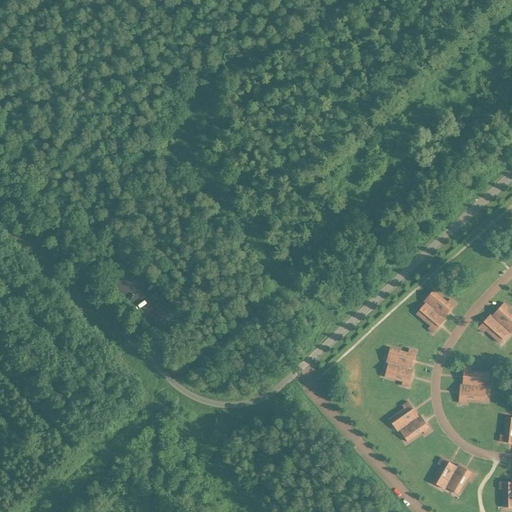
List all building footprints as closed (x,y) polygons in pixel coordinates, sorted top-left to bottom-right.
[(445,319),(443,317),(452,307),(455,304),(455,303),(452,306),(447,302),(450,299),(449,299),(447,302),(433,290),(433,291),(428,297),(429,298),(425,302),(424,301),(445,319)] [(445,319),(424,301),(423,301),(427,304),(423,309),(422,308),(417,314),(416,313),(416,314),(430,326),(428,328),(428,329),(430,326),(435,330),(433,333),(436,330),(435,329),(444,319),(445,319)] [(490,314),(490,315),(510,333),(511,333),(509,332),(511,328),(511,315),(506,310),(509,307),(506,310),(501,306),(504,303),(501,306),(492,316),(490,314)] [(510,333),(490,315),(481,325),(480,325),(477,328),(478,328),(480,326),(485,330),(482,333),(483,333),(485,330),(499,343),(499,342),(504,336),(503,335),(507,331),(510,334),(510,333)] [(386,362),(413,369),(410,368),(414,355),(415,351),(414,354),(408,353),(409,349),(408,353),(390,348),(390,349),(388,356),(389,356),(388,362),(386,362)] [(413,369),(386,362),(390,363),(388,369),(387,369),(385,376),(384,376),(384,377),(402,381),(401,385),(402,385),(402,381),(409,383),(408,387),(409,383),(412,369),(413,369)] [(460,385),(488,387),(486,387),(486,381),(488,381),(488,373),(489,373),(471,371),(471,367),(470,367),(470,371),(464,370),(464,367),(463,371),(464,371),(463,385),(460,384),(460,385)] [(488,387),(460,385),(461,385),(459,399),(458,403),(459,403),(459,399),(465,400),(465,403),(466,403),(466,400),(484,401),(484,393),(483,393),(484,387),(488,387)] [(420,415),(419,415),(417,416),(410,405),(408,401),(407,402),(410,405),(404,408),(402,405),(402,406),(404,409),(389,419),(389,420),(390,419),(394,425),(395,425),(399,430),(397,431),(420,415)] [(420,415),(397,431),(401,429),(404,434),(403,435),(407,441),(407,442),(422,431),(425,434),(423,431),(428,427),(430,430),(428,427),(427,427),(420,416),(420,415)] [(511,417),(506,417),(507,417),(506,417),(504,435),(500,434),(500,435),(504,435),(503,442),(499,441),(499,442),(504,442),(504,441),(511,442),(511,417)] [(444,489),(458,465),(458,464),(456,467),(445,460),(441,457),(441,458),(444,460),(441,465),(438,463),(438,464),(441,465),(432,481),(432,482),(432,481),(439,485),(440,484),(445,487),(444,489)] [(458,465),(444,489),(447,485),(452,488),(451,489),(458,493),(457,494),(458,494),(467,478),(470,480),(471,480),(467,478),(470,472),(474,474),(470,472),(458,465)] [(511,482),(503,482),(499,482),(503,482),(503,488),(499,488),(499,489),(503,489),(503,507),(511,507),(511,505),(511,482)]
